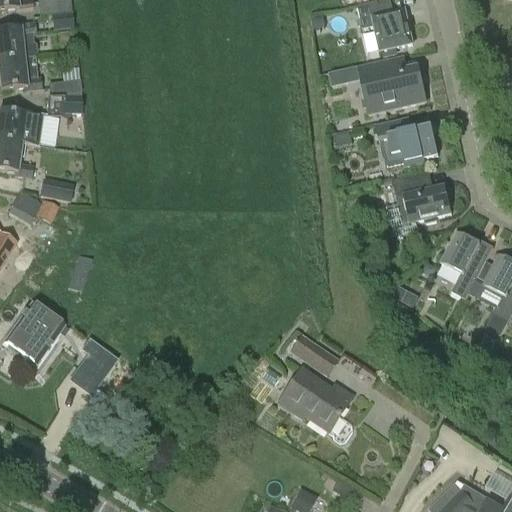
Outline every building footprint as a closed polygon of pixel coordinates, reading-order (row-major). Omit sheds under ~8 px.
[(31,3),(16,4),(15,0),(0,0),(0,14),(14,13),(14,14),(33,12),(31,3)] [(71,16),(69,0),(37,3),(38,19),(71,16)] [(362,32),(374,30),(380,55),(412,47),(405,13),(393,15),(389,2),(357,9),(362,32)] [(51,20),(53,36),(73,33),(71,17),(51,20)] [(311,20),(313,32),(325,30),(323,18),(311,20)] [(0,34),(0,63),(34,60),(34,58),(36,56),(36,48),(33,47),(32,40),(35,39),(34,26),(16,28),(16,33),(0,34)] [(66,60),(67,69),(77,69),(76,59),(66,60)] [(0,94),(24,92),(24,96),(41,93),(40,81),(37,81),(34,60),(0,63),(0,94)] [(426,105),(418,72),(362,85),(369,118),(426,105)] [(48,87),(49,98),(75,96),(74,85),(48,87)] [(46,118),(75,118),(76,101),(47,101),(46,118)] [(24,118),(24,116),(0,112),(0,143),(39,149),(43,118),(29,115),(24,118)] [(379,146),(388,144),(392,159),(401,157),(404,171),(425,166),(424,162),(438,158),(432,133),(412,137),(409,122),(375,130),(379,146)] [(363,130),(351,132),(353,140),(365,137),(363,130)] [(352,147),(349,136),(334,139),(337,150),(352,147)] [(17,168),(20,147),(38,150),(39,149),(0,143),(0,172),(14,174),(13,181),(31,183),(33,170),(17,168)] [(392,184),(396,201),(402,229),(451,218),(445,190),(432,193),(429,176),(392,184)] [(42,184),(39,200),(71,205),(73,189),(42,184)] [(28,229),(40,207),(19,195),(7,218),(28,229)] [(50,226),(57,212),(43,205),(37,220),(50,226)] [(456,236),(440,267),(460,278),(451,296),(465,304),(493,251),(481,245),(479,248),(456,236)] [(0,267),(14,245),(0,237),(0,267)] [(486,331),(500,338),(511,316),(511,265),(499,258),(482,289),(503,300),(486,331)] [(81,295),(91,263),(79,259),(68,291),(81,295)] [(406,295),(400,306),(411,312),(417,300),(406,295)] [(35,367),(63,329),(30,306),(3,344),(35,367)] [(300,339),(288,357),(325,381),(337,363),(300,339)] [(87,359),(78,371),(100,387),(117,364),(88,343),(80,354),(87,359)] [(273,389),(279,380),(266,372),(260,380),(273,389)] [(325,435),(348,399),(331,388),(327,394),(297,374),(275,407),(290,417),(293,414),(325,435)] [(345,487),(338,483),(332,494),(339,498),(345,487)] [(348,503),(358,508),(364,497),(354,492),(348,503)] [(290,511),(291,511),(308,511),(315,500),(301,493),(290,511)] [(511,511),(511,504),(510,503),(504,511),(495,511),(476,501),(473,507),(461,494),(442,511),(511,511)]
